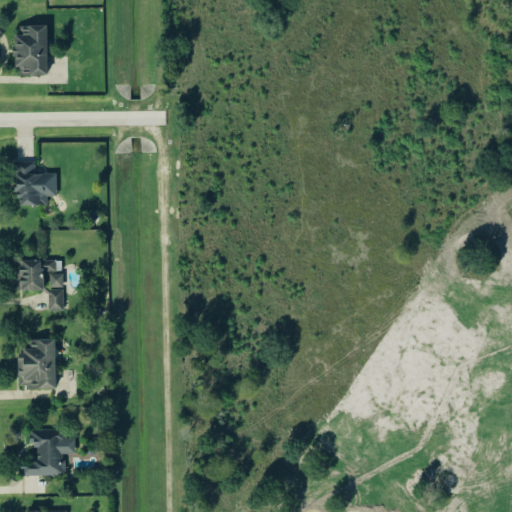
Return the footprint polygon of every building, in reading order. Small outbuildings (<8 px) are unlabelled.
[(45,27),(17,27),(17,37),(13,37),(13,77),(45,77),(45,27)] [(54,175),(33,175),(33,163),(14,163),(14,207),(44,207),(44,193),(54,192),(54,175)] [(15,292),(43,292),(43,273),(47,273),(47,289),(60,289),(60,275),(54,275),(54,261),(15,261),(15,292)] [(60,312),(60,292),(46,292),(46,312),(60,312)] [(53,390),(53,341),(17,341),(17,390),(53,390)] [(62,476),(61,431),(29,432),(29,459),(19,460),(19,477),(62,476)]
